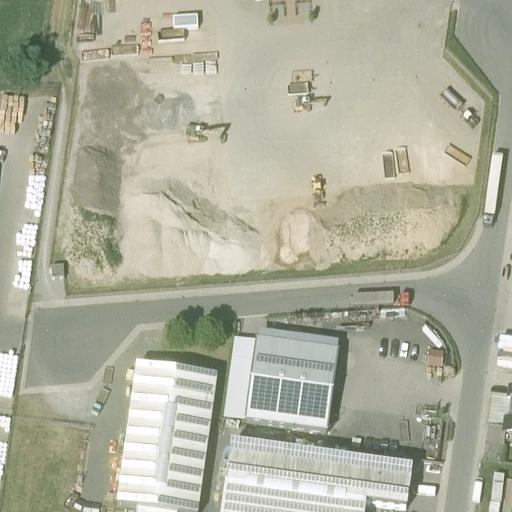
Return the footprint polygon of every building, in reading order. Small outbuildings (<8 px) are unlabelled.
[(62,269),(50,270),(51,282),(63,281),(62,269)] [(338,355),(256,344),(245,425),(327,436),(338,355)] [(197,511),(216,380),(136,369),(116,509),(135,511),(197,511)] [(371,469),(230,449),(221,511),(364,511),(365,508),(371,469)] [(405,511),(411,475),(371,469),(365,508),(391,511),(405,511)]
